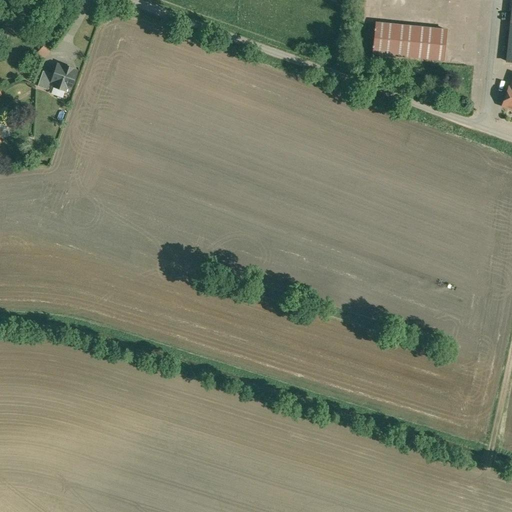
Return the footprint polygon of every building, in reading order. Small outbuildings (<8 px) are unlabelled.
[(447,30),(376,22),(373,55),(444,63),(447,30)] [(75,43),(68,53),(76,58),(83,49),(75,43)] [(62,66),(58,65),(54,77),(51,85),(55,86),(55,87),(66,91),(66,90),(72,92),(79,72),(73,69),(73,67),(63,64),(62,66)] [(51,85),(54,77),(43,73),(38,87),(49,91),(51,85)] [(511,79),(503,106),(511,109),(511,79)]
